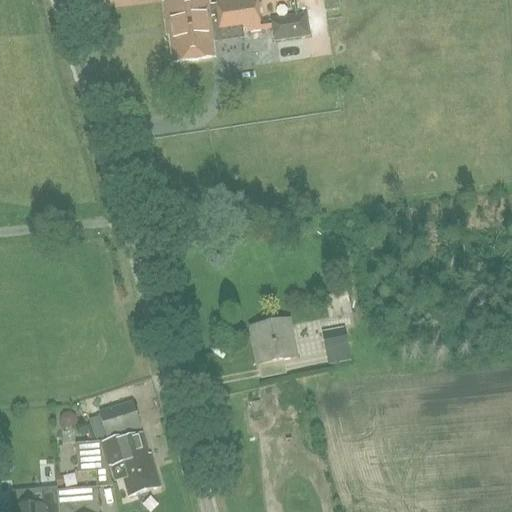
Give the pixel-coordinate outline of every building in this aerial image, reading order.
[(209,37),(220,36),(216,8),(207,9),(206,0),(199,0),(164,5),(167,23),(168,29),(170,29),(175,64),(212,59),(209,37)] [(220,36),(259,30),(255,0),(230,0),(215,2),(216,8),(220,36)] [(272,43),(311,38),(307,15),(271,20),(270,24),(272,43)] [(352,292),(348,293),(328,297),(332,320),(350,316),(351,316),(351,311),(356,310),(352,292)] [(281,363),(296,360),(289,327),(288,321),(250,329),(259,368),(281,363)] [(329,367),(350,363),(344,330),(322,334),(329,367)] [(281,363),(259,368),(261,381),(284,376),(281,363)] [(108,440),(141,430),(132,404),(99,414),(108,440)] [(75,445),(78,474),(95,473),(97,489),(112,487),(100,443),(75,445)] [(150,456),(134,461),(131,451),(107,458),(114,483),(124,480),(129,498),(160,489),(150,456)] [(57,488),(55,489),(55,490),(41,491),(42,503),(31,503),(31,508),(13,509),(13,511),(58,511),(57,493),(57,488)] [(58,511),(98,511),(97,489),(57,493),(58,511)] [(114,511),(124,511),(123,501),(113,502),(114,511)]
